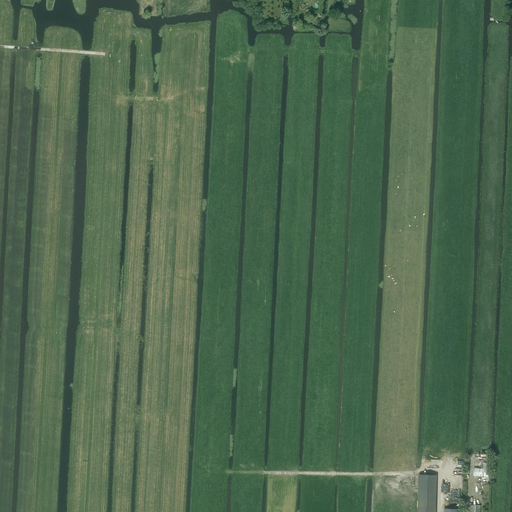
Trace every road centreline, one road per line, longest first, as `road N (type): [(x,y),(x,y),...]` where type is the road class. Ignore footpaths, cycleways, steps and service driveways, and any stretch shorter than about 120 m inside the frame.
road 1 (track): [(229,49),(369,55),(377,0)]
road 2 (track): [(257,472),(423,470)]
